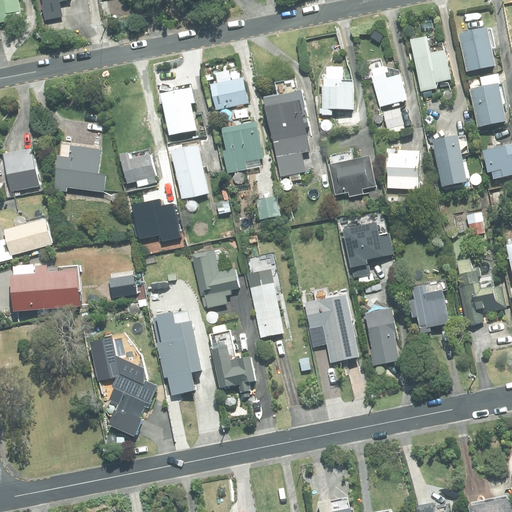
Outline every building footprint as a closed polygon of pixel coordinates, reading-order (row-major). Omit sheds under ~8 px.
[(20,0),(0,0),(0,23),(16,20),(14,13),(22,12),(20,0)] [(43,0),(45,5),(43,6),(46,20),(63,17),(60,2),(71,0),(43,0)] [(461,34),(468,72),(497,67),(490,29),(461,34)] [(413,41),(422,92),(425,92),(427,100),(433,98),(432,90),(438,89),(437,83),(453,80),(448,51),(433,54),(430,38),(413,41)] [(400,102),(408,100),(402,75),(401,76),(399,71),(385,67),(373,70),(375,77),(373,77),(381,108),(393,104),(393,107),(400,105),(400,102)] [(324,92),(324,116),(334,116),(333,110),(355,110),(355,84),(344,84),(344,68),(328,68),(328,79),(321,79),(322,92),(324,92)] [(244,79),(212,86),(218,111),(233,107),(236,120),(252,116),(244,79)] [(472,91),(479,127),(508,122),(501,85),(472,91)] [(163,95),(171,136),(198,130),(193,104),(197,103),(194,90),(163,95)] [(307,128),(311,127),(309,118),(305,119),(305,116),(308,115),(303,91),(266,98),(282,177),(290,176),(292,182),(302,180),(300,174),(307,172),(303,152),(311,151),(307,128)] [(401,109),(383,113),(389,134),(406,130),(401,109)] [(85,113),(84,120),(93,121),(95,115),(85,113)] [(86,123),(85,141),(101,142),(102,125),(86,123)] [(227,151),(224,152),(229,174),(261,167),(260,160),(265,159),(258,123),(224,130),(227,151)] [(435,142),(444,187),(469,182),(463,152),(470,151),(467,136),(435,142)] [(59,156),(55,191),(67,192),(68,188),(106,192),(108,176),(100,175),(102,147),(63,143),(61,156),(59,156)] [(511,145),(485,152),(490,173),(493,172),(495,180),(511,176),(511,145)] [(174,153),(183,199),(209,194),(201,149),(174,153)] [(35,150),(5,155),(12,193),(41,188),(35,150)] [(390,154),(389,189),(420,190),(422,152),(400,151),(400,154),(390,154)] [(122,156),(128,184),(138,182),(139,187),(157,183),(156,177),(157,177),(152,155),(132,160),(131,154),(122,156)] [(378,187),(372,157),(331,165),(337,196),(350,193),(351,198),(365,195),(364,190),(378,187)] [(277,197),(257,200),(261,220),(281,217),(277,197)] [(219,203),(221,217),(232,216),(230,202),(219,203)] [(177,211),(159,214),(162,234),(181,231),(177,211)] [(482,211),(467,214),(472,236),(487,233),(482,211)] [(8,239),(0,241),(0,257),(1,263),(13,260),(12,255),(53,245),(47,220),(6,231),(8,239)] [(361,227),(346,230),(353,269),(384,263),(380,244),(385,243),(381,223),(372,225),(373,227),(362,229),(361,227)] [(452,243),(455,256),(465,254),(462,241),(452,243)] [(240,248),(248,287),(251,286),(261,338),(285,334),(274,280),(260,283),(257,268),(274,265),(269,243),(240,248)] [(232,295),(232,291),(241,289),(237,270),(220,273),(215,251),(194,256),(205,308),(208,307),(209,309),(228,305),(226,296),(232,295)] [(460,262),(462,277),(460,277),(468,326),(485,323),(483,314),(508,310),(504,287),(485,290),(483,284),(481,284),(480,277),(482,276),(481,269),(474,270),(472,260),(460,262)] [(38,275),(13,277),(16,313),(83,307),(81,271),(49,274),(48,267),(37,268),(38,275)] [(136,277),(111,281),(114,298),(139,295),(136,277)] [(151,282),(151,296),(165,296),(166,282),(151,282)] [(432,333),(432,327),(451,324),(446,291),(429,294),(428,286),(414,288),(416,301),(412,301),(415,318),(419,317),(422,334),(432,333)] [(349,296),(307,304),(315,347),(328,345),(332,364),(361,358),(349,296)] [(394,309),(367,315),(374,350),(372,351),(375,366),(401,361),(397,339),(400,338),(394,309)] [(214,335),(211,335),(215,351),(213,352),(222,389),(240,385),(243,399),(251,397),(250,395),(252,395),(251,392),(254,392),(252,383),(258,382),(252,357),(242,359),(242,357),(238,358),(231,330),(227,332),(226,324),(212,328),(214,335)] [(157,332),(169,394),(187,391),(190,403),(200,401),(197,391),(206,389),(206,386),(207,386),(205,373),(212,371),(211,362),(203,364),(200,349),(198,349),(197,344),(177,348),(173,329),(157,332)] [(310,355),(299,357),(302,373),(312,371),(310,355)] [(110,401),(113,402),(109,413),(116,416),(117,413),(129,419),(129,420),(136,423),(138,418),(141,419),(146,407),(150,409),(160,387),(147,381),(146,384),(121,374),(114,389),(116,389),(110,401)] [(366,511),(373,510),(368,491),(359,494),(364,511),(366,511)] [(354,511),(354,509),(352,509),(350,499),(320,504),(321,511),(354,511)] [(511,511),(511,501),(511,500),(472,508),(472,511),(511,511)]
